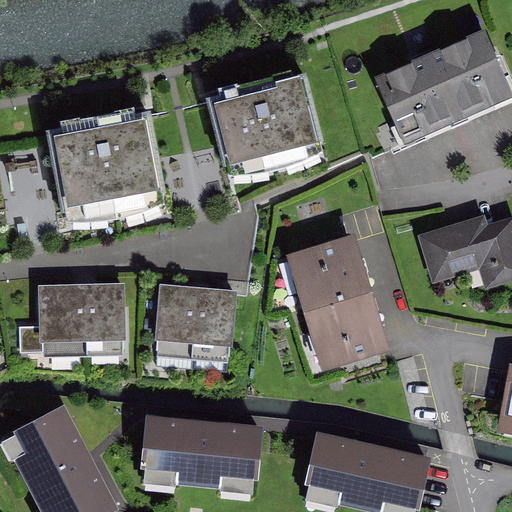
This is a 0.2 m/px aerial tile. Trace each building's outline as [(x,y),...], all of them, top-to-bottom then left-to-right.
[(385,85),(410,142),(511,97),(511,68),(498,36),(385,85)] [(212,99),(233,179),(322,155),(302,76),(212,99)] [(137,121),(62,136),(79,224),(178,204),(161,116),(137,121)] [(0,226),(9,225),(0,158),(0,226)] [(511,211),(432,238),(444,275),(489,261),(496,282),(511,276),(511,211)] [(380,345),(351,246),(295,263),(324,361),(380,345)] [(199,287),(160,284),(155,349),(194,352),(199,287)] [(127,285),(84,286),(85,351),(129,350),(127,285)] [(84,286),(41,287),(42,352),(85,351),(84,286)] [(239,291),(199,287),(194,352),(234,355),(239,291)] [(61,411),(11,438),(51,511),(91,511),(110,502),(61,411)] [(208,424),(151,419),(146,472),(253,483),(259,429),(208,424)] [(412,511),(425,461),(323,436),(310,488),(411,511),(412,511)]
